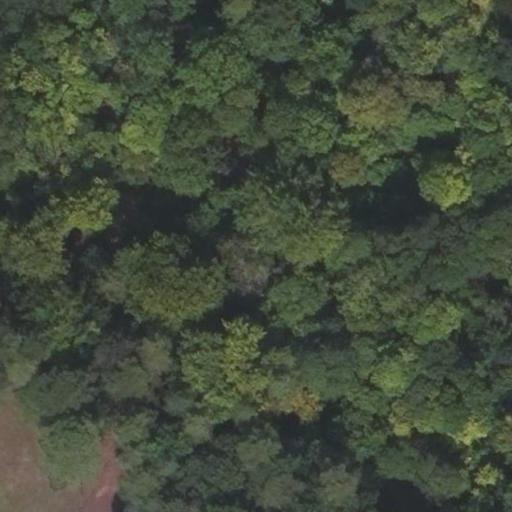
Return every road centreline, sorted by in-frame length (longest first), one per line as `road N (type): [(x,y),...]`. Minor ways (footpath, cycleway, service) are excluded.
road 1 (track): [(128,0),(184,58),(257,157),(274,221),(264,263),(214,308),(163,314),(11,282),(0,298)]
road 2 (track): [(115,511),(78,440),(0,355)]
road 3 (track): [(94,511),(109,501),(206,490),(268,511)]
